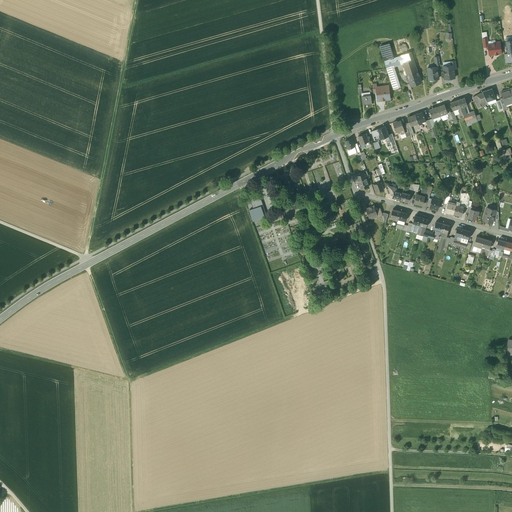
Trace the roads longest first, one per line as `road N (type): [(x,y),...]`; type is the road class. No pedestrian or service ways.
road 1 (track): [(86,265),(130,387),(382,280)]
road 2 (tertiary): [(335,136),(35,293),(0,320)]
road 3 (track): [(354,193),(383,286),(391,511)]
road 4 (track): [(137,0),(85,257)]
road 5 (track): [(0,350),(130,387),(135,511)]
road 6 (track): [(163,511),(390,470)]
road 7 (residential): [(511,238),(354,193),(335,136)]
road 8 (track): [(118,88),(321,31)]
road 9 (tertiary): [(511,74),(335,136)]
road 10 (track): [(335,136),(317,0)]
road 11 (track): [(388,420),(511,429)]
road 12 (track): [(389,449),(511,456)]
